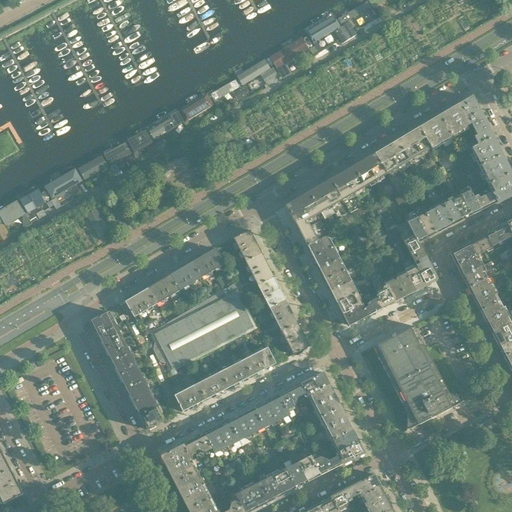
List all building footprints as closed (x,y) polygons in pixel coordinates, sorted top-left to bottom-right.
[(365,0),(371,10),(388,0),(365,0)] [(341,27),(370,10),(366,3),(337,20),(341,27)] [(312,45),(339,29),(332,17),(305,33),(312,45)] [(275,70),(307,52),(300,39),(268,58),(275,70)] [(241,86),(269,70),(263,61),(236,77),(241,86)] [(273,68),(260,76),(266,84),(278,76),(273,68)] [(283,79),(291,74),(288,69),(281,74),(283,79)] [(213,103),(239,89),(234,81),(209,95),(213,103)] [(241,88),(233,93),(237,101),(240,99),(242,103),(248,99),(241,88)] [(184,124),(213,107),(205,94),(177,112),(184,124)] [(471,98),(460,105),(470,123),(481,118),(471,98)] [(460,105),(450,111),(462,132),(466,130),(465,127),(470,125),(469,124),(470,123),(460,105)] [(450,111),(439,117),(452,138),(462,132),(450,111)] [(152,143),(183,125),(175,112),(144,129),(152,143)] [(439,117),(429,123),(442,144),(452,138),(439,117)] [(491,138),(481,118),(470,123),(469,124),(470,125),(475,136),(473,137),(475,141),(477,145),(491,138)] [(429,123),(419,129),(430,149),(431,150),(442,144),(429,123)] [(136,151),(151,143),(144,129),(129,137),(136,151)] [(419,129),(397,142),(408,162),(430,149),(419,129)] [(491,138),(477,145),(472,147),(470,148),(473,154),(471,154),(473,158),(496,147),(491,138)] [(113,163),(133,152),(126,140),(106,151),(113,163)] [(162,140),(147,149),(152,157),(158,153),(167,148),(162,140)] [(397,142),(375,155),(386,174),(408,162),(397,142)] [(496,147),(473,158),(478,167),(500,155),(496,147)] [(86,178),(110,165),(103,153),(79,166),(86,178)] [(184,155),(159,170),(165,181),(191,166),(184,155)] [(375,155),(354,167),(365,187),(386,174),(375,155)] [(500,155),(478,167),(482,176),(505,164),(500,155)] [(132,156),(124,161),(128,168),(136,164),(132,156)] [(505,164),(482,176),(487,185),(509,173),(505,164)] [(53,197),(85,178),(77,165),(45,183),(53,197)] [(354,167),(332,180),(343,200),(365,187),(354,167)] [(435,169),(425,175),(428,178),(437,172),(435,169)] [(511,178),(509,173),(487,185),(491,192),(492,193),(511,183),(511,178)] [(332,180),(309,193),(321,213),(343,200),(332,180)] [(511,183),(492,193),(497,203),(511,195),(511,196),(511,183)] [(29,211),(47,199),(39,187),(21,198),(29,211)] [(473,197),(470,192),(469,189),(459,194),(471,216),(479,212),(472,197),(473,197)] [(476,195),(473,197),(472,197),(479,212),(497,203),(492,193),(491,192),(478,198),(476,195)] [(309,193),(286,207),(296,226),(307,220),(307,221),(321,213),(309,193)] [(383,203),(391,199),(387,193),(380,197),(383,203)] [(471,216),(459,194),(450,198),(461,221),(471,216)] [(0,211),(6,223),(27,211),(19,198),(0,209),(0,211)] [(461,221),(450,198),(441,203),(453,225),(461,221)] [(453,225),(441,203),(433,207),(444,230),(453,225)] [(357,210),(361,215),(369,210),(366,205),(357,210)] [(394,225),(389,213),(386,207),(377,212),(385,230),(394,225)] [(444,230),(433,207),(424,212),(435,234),(444,230)] [(435,234),(424,212),(414,217),(426,239),(435,234)] [(92,214),(90,215),(96,226),(102,222),(97,213),(93,216),(92,214)] [(426,239),(414,217),(399,225),(397,225),(401,233),(410,229),(414,236),(417,243),(426,239)] [(368,222),(374,233),(378,231),(376,228),(380,227),(376,218),(368,222)] [(307,220),(296,226),(307,246),(317,240),(317,239),(322,236),(320,233),(315,235),(307,221),(307,220)] [(511,231),(508,224),(485,235),(492,248),(511,237),(511,231)] [(8,234),(4,226),(1,228),(5,234),(4,237),(6,239),(10,237),(8,234)] [(400,240),(395,230),(386,235),(391,245),(400,240)] [(261,254),(249,231),(233,239),(245,262),(261,254)] [(383,231),(375,236),(378,240),(386,236),(383,231)] [(485,235),(470,243),(475,255),(478,256),(492,249),(492,248),(485,235)] [(424,257),(417,243),(414,236),(403,242),(413,262),(424,257)] [(324,237),(317,240),(307,246),(313,258),(334,247),(329,239),(324,237)] [(370,243),(375,252),(379,249),(374,240),(370,243)] [(470,243),(452,252),(450,254),(456,266),(474,257),(475,255),(470,243)] [(334,247),(313,258),(319,270),(340,259),(334,247)] [(215,249),(192,262),(201,278),(224,265),(215,249)] [(273,277),(261,254),(245,262),(257,285),(273,277)] [(424,257),(413,262),(415,266),(414,266),(425,287),(437,281),(424,257)] [(474,257),(456,266),(462,278),(488,265),(486,261),(480,264),(479,262),(477,263),(474,257)] [(340,259),(319,270),(325,281),(346,271),(340,259)] [(192,262),(170,275),(179,291),(201,278),(192,262)] [(488,265),(462,278),(468,289),(487,279),(486,275),(492,272),(488,265)] [(425,287),(414,266),(404,271),(415,292),(425,287)] [(367,276),(362,267),(356,269),(360,277),(362,276),(363,278),(367,276)] [(368,276),(377,272),(375,268),(366,273),(368,276)] [(346,271),(325,281),(331,293),(351,282),(346,271)] [(415,292),(404,271),(394,277),(404,298),(415,292)] [(170,275),(147,289),(156,304),(179,291),(170,275)] [(285,300),(273,277),(257,285),(269,309),(285,300)] [(404,298),(394,277),(383,282),(394,303),(404,298)] [(487,279),(468,289),(473,300),(493,290),(487,279)] [(394,303),(383,282),(382,280),(373,285),(378,293),(377,293),(376,296),(378,298),(383,308),(394,303)] [(351,282),(331,293),(337,304),(357,294),(351,282)] [(234,284),(150,333),(155,342),(153,350),(158,360),(166,364),(170,373),(257,328),(234,284)] [(147,289),(124,302),(134,318),(156,304),(147,289)] [(493,290),(473,300),(480,312),(499,302),(493,290)] [(357,294),(337,304),(342,316),(363,305),(357,294)] [(383,308),(378,298),(372,301),(371,298),(367,301),(368,303),(367,303),(367,306),(367,307),(365,308),(364,308),(368,316),(383,308)] [(297,323),(285,300),(269,309),(281,332),(297,323)] [(499,302),(480,312),(485,324),(505,314),(499,302)] [(363,305),(342,316),(348,327),(350,325),(368,316),(364,308),(365,308),(363,305)] [(122,340),(108,313),(91,321),(105,349),(122,340)] [(505,314),(485,324),(491,335),(511,325),(505,314)] [(309,347),(297,323),(281,332),(293,355),(309,347)] [(511,326),(511,325),(491,335),(497,346),(511,338),(511,326)] [(430,359),(413,326),(373,347),(377,355),(378,355),(377,355),(379,354),(383,358),(383,359),(385,364),(383,365),(382,364),(382,365),(389,380),(390,379),(392,378),(395,382),(396,383),(397,388),(395,389),(394,389),(402,404),(403,404),(405,403),(408,407),(408,408),(410,412),(407,414),(406,430),(405,430),(406,431),(463,402),(462,401),(461,402),(448,393),(445,394),(442,391),(441,389),(440,385),(442,383),(442,384),(443,383),(435,368),(434,369),(432,370),(429,366),(429,365),(427,360),(429,359),(430,359)] [(511,338),(497,346),(503,358),(511,353),(511,338)] [(136,367),(122,340),(105,349),(119,376),(136,367)] [(267,348),(243,360),(251,376),(275,364),(267,348)] [(511,353),(503,358),(509,369),(511,366),(511,353)] [(243,360),(220,372),(228,388),(251,376),(243,360)] [(136,367),(119,376),(133,403),(150,394),(136,367)] [(220,372),(197,384),(206,400),(228,388),(220,372)] [(322,373),(301,384),(306,392),(305,393),(306,396),(328,385),(322,373)] [(197,384),(174,396),(182,412),(206,400),(197,384)] [(296,397),(305,393),(306,392),(301,384),(279,396),(289,415),(291,418),(295,415),(293,410),(292,410),(291,408),(293,407),(296,397)] [(328,385),(306,396),(312,407),(334,396),(328,385)] [(150,394),(133,403),(147,430),(164,421),(150,394)] [(289,415),(279,396),(266,402),(276,422),(289,415)] [(334,396),(312,407),(318,419),(340,407),(334,396)] [(266,402),(254,409),(264,428),(276,422),(266,402)] [(340,407),(318,419),(324,430),(346,419),(340,407)] [(254,409),(241,415),(251,434),(264,428),(254,409)] [(241,415),(230,421),(240,440),(251,434),(241,415)] [(346,419),(324,430),(330,442),(352,430),(346,419)] [(230,421),(217,428),(227,447),(240,440),(230,421)] [(484,423),(476,427),(480,435),(488,431),(484,423)] [(205,434),(213,451),(214,453),(227,447),(217,428),(205,434)] [(352,430),(330,442),(336,453),(358,442),(352,430)] [(205,434),(183,445),(188,455),(188,454),(197,450),(205,452),(207,451),(208,453),(213,451),(205,434)] [(290,440),(287,434),(280,437),(284,443),(290,440)] [(358,442),(336,453),(337,456),(338,455),(342,464),(364,453),(358,442)] [(183,445),(161,457),(168,470),(190,458),(188,454),(188,455),(183,445)] [(0,473),(9,469),(0,450),(0,473)] [(316,456),(311,458),(320,476),(342,464),(338,455),(337,456),(327,461),(319,457),(317,458),(316,456)] [(310,456),(297,463),(307,482),(320,476),(311,458),(310,456)] [(190,458),(168,470),(174,483),(197,472),(190,458)] [(227,473),(237,468),(234,461),(229,464),(228,463),(223,466),(227,473)] [(297,463),(285,469),(295,489),(307,482),(297,463)] [(22,494),(9,469),(0,473),(0,504),(0,505),(2,504),(3,504),(22,494)] [(285,469),(273,475),(283,495),(295,489),(285,469)] [(197,472),(174,483),(181,496),(204,484),(197,472)] [(273,475),(260,482),(270,501),(283,495),(273,475)] [(353,486),(358,495),(359,498),(381,487),(375,475),(353,486)] [(260,482),(248,488),(258,508),(270,501),(260,482)] [(204,484),(181,496),(188,509),(211,498),(204,484)] [(349,499),(352,498),(358,495),(353,486),(330,498),(337,511),(345,508),(347,500),(349,499)] [(381,487),(359,498),(365,508),(386,497),(381,487)] [(235,495),(236,497),(244,511),(249,511),(258,508),(248,488),(235,495)] [(229,509),(223,511),(244,511),(236,497),(232,499),(233,501),(230,503),(229,509)] [(386,497),(365,508),(366,511),(385,511),(392,509),(386,497)] [(211,498),(188,509),(189,511),(215,511),(217,511),(211,498)] [(330,498),(318,504),(322,511),(337,511),(330,498)]
